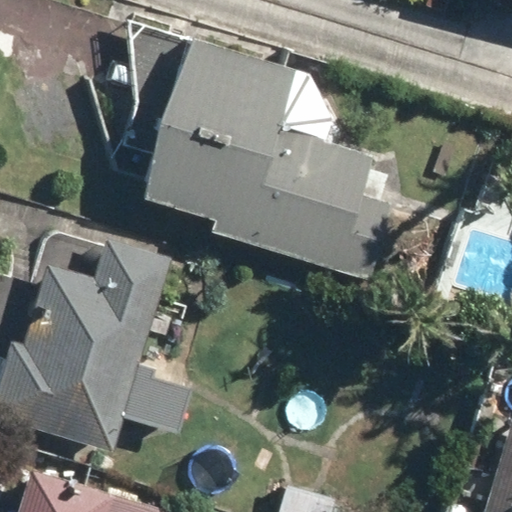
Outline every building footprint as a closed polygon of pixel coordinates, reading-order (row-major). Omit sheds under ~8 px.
[(286,62),(178,31),(131,194),(200,214),(196,228),(361,275),(383,199),(351,190),(362,151),(268,124),(286,62)] [(98,234),(86,272),(38,258),(13,341),(0,337),(0,416),(104,448),(115,411),(166,427),(182,375),(131,360),(163,253),(98,234)] [(511,511),(511,409),(504,407),(470,511),(511,511)] [(161,511),(164,504),(22,463),(7,511),(161,511)] [(352,511),(356,494),(278,478),(270,511),(352,511)]
